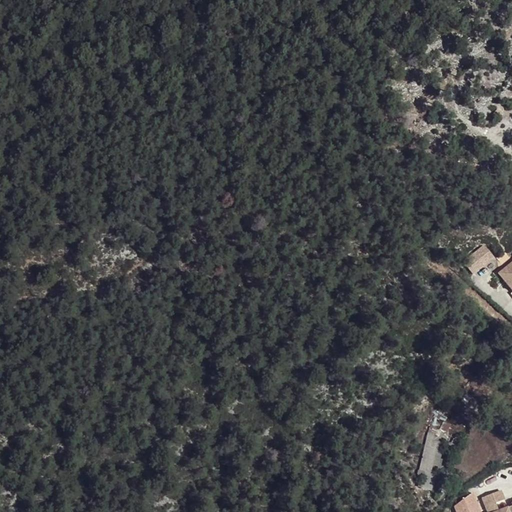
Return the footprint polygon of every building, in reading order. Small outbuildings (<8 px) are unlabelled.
[(484,245),(462,262),(472,274),(493,257),(484,245)] [(511,262),(498,274),(511,291),(511,262)] [(423,474),(431,476),(440,444),(427,441),(420,473),(423,474)] [(431,476),(423,474),(420,486),(433,488),(435,477),(431,476)] [(480,511),(474,494),(456,507),(457,511),(511,511),(511,510),(507,511),(499,511),(498,506),(507,502),(503,493),(484,500),(488,511),(480,511)]
